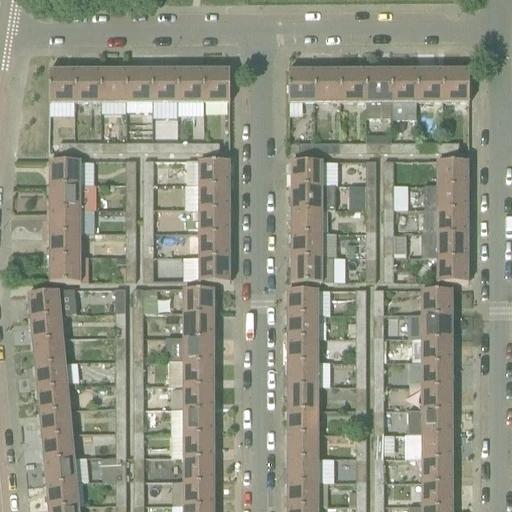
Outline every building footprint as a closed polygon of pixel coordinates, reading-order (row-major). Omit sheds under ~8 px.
[(49,107),(50,107),(75,107),(75,73),(49,73),(49,107)] [(75,73),(75,107),(101,107),(101,73),(75,73)] [(101,73),(101,107),(127,107),(127,73),(101,73)] [(127,73),(127,107),(152,107),(152,73),(127,73)] [(152,73),(152,107),(178,107),(178,73),(152,73)] [(178,73),(178,107),(204,107),(204,73),(178,73)] [(204,107),(229,107),(230,107),(230,73),(204,73),(204,107)] [(302,120),(302,107),(315,107),(315,73),(288,73),(288,107),(289,107),(289,121),(302,120)] [(315,107),(340,107),(340,73),(315,73),(315,107)] [(340,107),(366,107),(366,73),(340,73),(340,107)] [(366,107),(392,107),(392,73),(366,73),(366,107)] [(392,124),(416,124),(416,107),(418,107),(418,73),(392,73),(392,107),(392,124)] [(418,107),(443,107),(443,73),(418,73),(418,107)] [(443,107),(468,107),(469,107),(469,73),(443,73),(443,107)] [(205,108),(205,118),(228,117),(228,107),(205,108)] [(366,157),(391,157),(391,147),(366,148),(366,157)] [(391,147),(391,157),(418,157),(418,147),(391,147)] [(443,157),(443,147),(418,147),(418,157),(443,157)] [(443,147),(443,157),(459,157),(459,147),(443,147)] [(75,157),(75,148),(59,148),(59,157),(75,157)] [(75,157),(101,157),(101,148),(75,148),(75,157)] [(101,157),(127,157),(127,148),(101,148),(101,157)] [(127,157),(152,157),(152,148),(127,148),(127,157)] [(178,148),(152,148),(152,157),(178,158),(178,148)] [(204,148),(178,148),(178,158),(204,158),(204,148)] [(219,148),(204,148),(204,158),(219,158),(219,148)] [(290,158),(315,157),(315,148),(290,148),(290,158)] [(315,157),(341,157),(341,148),(315,148),(315,157)] [(341,148),(341,157),(366,157),(366,148),(341,148)] [(81,166),(49,165),(49,190),(81,190),(81,166)] [(230,189),(230,165),(198,166),(198,190),(230,189)] [(468,190),(468,165),(436,165),(436,190),(468,190)] [(144,166),(144,181),(154,181),(154,166),(144,166)] [(290,166),(291,190),(321,190),(321,166),(290,166)] [(366,190),(376,190),(377,166),(366,166),(366,190)] [(394,190),(394,169),(394,166),(384,166),(384,190),(394,190)] [(126,174),(127,190),(137,190),(137,174),(126,174)] [(408,213),(407,188),(394,189),(395,214),(408,213)] [(198,214),(230,214),(230,189),(198,190),(186,190),(185,214),(198,214)] [(49,214),(81,214),(81,190),(49,190),(49,214)] [(137,214),(137,190),(127,190),(126,214),(137,214)] [(144,190),(144,204),(154,204),(154,190),(144,190)] [(291,214),(321,214),(335,214),(335,190),(321,190),(291,190),(291,214)] [(376,190),(366,190),(367,215),(376,215),(376,190)] [(384,190),(384,214),(394,214),(394,190),(384,190)] [(468,190),(436,190),(424,190),(424,214),(436,214),(468,214),(468,190)] [(49,238),(81,238),(81,214),(49,214),(49,238)] [(137,238),(137,214),(126,214),(126,238),(137,238)] [(144,214),(144,229),(154,229),(154,214),(144,214)] [(198,214),(198,238),(230,238),(230,214),(198,214)] [(291,239),(321,239),(321,214),(291,214),(291,239)] [(384,214),(384,230),(394,230),(394,214),(384,214)] [(436,214),(436,238),(468,238),(468,214),(436,214)] [(367,238),(376,238),(376,215),(367,215),(367,238)] [(324,237),(324,259),(336,259),(336,237),(324,237)] [(49,262),(81,262),(81,238),(49,238),(49,262)] [(144,238),(144,252),(153,252),(153,239),(144,238)] [(198,238),(198,262),(230,262),(230,238),(198,238)] [(367,263),(376,263),(376,238),(367,238),(367,263)] [(384,238),(384,252),(394,252),(394,240),(393,240),(393,238),(384,238)] [(468,262),(468,238),(436,238),(436,262),(468,262)] [(291,263),(321,263),(321,239),(291,239),(291,263)] [(394,258),(394,262),(405,262),(405,240),(394,240),(394,252),(394,258)] [(137,262),(136,249),(126,249),(126,262),(137,262)] [(49,262),(49,286),(81,287),(81,262),(49,262)] [(136,286),(137,262),(126,262),(126,268),(126,286),(136,286)] [(230,262),(198,262),(198,286),(230,287),(230,262)] [(394,277),(393,262),(384,262),(384,277),(394,277)] [(468,262),(436,262),(436,287),(468,287),(468,262)] [(154,278),(154,263),(144,263),(144,278),(154,278)] [(291,287),(321,287),(321,263),(291,263),(291,287)] [(335,288),(335,263),(321,263),(321,287),(335,288)] [(376,263),(367,263),(366,286),(376,286),(376,263)] [(62,294),(62,317),(75,317),(75,294),(62,294)] [(214,319),(214,295),(214,294),(182,295),(182,318),(214,319)] [(287,319),(318,319),(318,295),(287,294),(287,319)] [(356,318),(366,318),(366,294),(356,294),(356,318)] [(373,319),(383,319),(383,294),(373,294),(373,319)] [(125,295),(116,296),(116,305),(111,305),(111,318),(116,318),(125,318),(125,295)] [(133,295),(133,318),(144,318),(143,295),(133,295)] [(420,295),(420,318),(420,319),(452,319),(452,295),(420,295)] [(59,296),(27,298),(30,322),(62,319),(59,296)] [(125,318),(116,318),(116,342),(126,342),(125,318)] [(133,342),(144,342),(144,318),(133,318),(133,342)] [(214,319),(182,318),(182,342),(214,342),(214,319)] [(366,318),(356,318),(356,343),(366,343),(366,318)] [(420,343),(452,343),(452,319),(420,319),(420,318),(413,319),(412,343),(420,343)] [(62,319),(30,322),(32,346),(64,343),(62,319)] [(287,343),(318,343),(318,319),(287,319),(287,343)] [(383,319),(373,319),(373,343),(383,343),(383,319)] [(116,366),(126,367),(126,342),(116,342),(116,366)] [(144,366),(144,342),(133,342),(133,366),(144,366)] [(214,342),(182,342),(182,366),(214,366),(214,342)] [(66,367),(64,343),(32,346),(34,370),(66,367)] [(287,343),(287,367),(318,367),(318,343),(287,343)] [(366,343),(356,343),(356,367),(366,367),(366,343)] [(373,343),(373,367),(383,367),(383,343),(373,343)] [(452,343),(420,343),(420,367),(453,367),(452,343)] [(116,389),(126,389),(126,367),(116,366),(116,389)] [(133,391),(144,391),(144,366),(133,366),(133,391)] [(214,366),(182,366),(182,391),(214,391),(214,366)] [(37,395),(68,392),(68,386),(66,367),(34,370),(37,395)] [(287,367),(287,391),(318,391),(318,367),(287,367)] [(329,390),(329,367),(319,367),(319,390),(329,390)] [(356,391),(366,391),(366,367),(356,367),(356,391)] [(383,367),(373,367),(373,391),(383,391),(383,367)] [(453,367),(420,367),(409,367),(409,391),(453,391),(453,367)] [(116,413),(126,413),(126,389),(116,389),(116,413)] [(133,414),(144,414),(144,391),(133,391),(133,414)] [(214,414),(214,391),(182,391),(183,414),(214,414)] [(287,415),(318,415),(318,391),(287,391),(287,415)] [(366,415),(366,391),(356,391),(356,415),(366,415)] [(373,391),(373,415),(383,415),(383,391),(373,391)] [(408,414),(407,415),(453,415),(453,391),(409,391),(409,414),(408,414)] [(39,418),(71,415),(68,392),(37,395),(39,418)] [(116,413),(116,437),(126,437),(126,413),(116,413)] [(134,438),(144,439),(144,414),(133,414),(134,438)] [(214,414),(183,414),(171,414),(171,439),(183,439),(183,438),(214,438),(214,414)] [(41,442),(73,439),(71,415),(39,418),(41,442)] [(318,439),(318,417),(318,415),(287,415),(287,439),(318,439)] [(356,439),(366,439),(366,415),(356,415),(356,439)] [(383,415),(373,415),(374,439),(384,439),(383,415)] [(407,439),(421,439),(453,439),(453,415),(407,415),(407,439)] [(126,437),(116,437),(116,461),(126,461),(126,437)] [(134,463),(144,463),(144,439),(134,438),(134,463)] [(214,463),(214,438),(183,438),(183,439),(171,439),(171,463),(183,463),(214,463)] [(43,466),(75,463),(73,439),(41,442),(43,466)] [(287,463),(318,463),(318,439),(287,439),(287,463)] [(356,463),(366,463),(366,439),(356,439),(356,463)] [(384,439),(374,439),(374,463),(384,463),(384,439)] [(453,463),(453,439),(421,439),(405,439),(405,463),(421,463),(453,463)] [(116,461),(116,485),(126,485),(126,461),(116,461)] [(46,490),(77,487),(75,463),(43,466),(46,490)] [(134,487),(144,487),(144,463),(134,463),(134,487)] [(183,463),(183,487),(215,487),(214,463),(183,463)] [(287,487),(327,487),(330,487),(330,463),(318,463),(287,463),(287,487)] [(356,487),(366,487),(366,463),(356,463),(356,487)] [(374,488),(384,488),(384,463),(374,463),(374,488)] [(453,463),(421,463),(421,488),(453,487),(453,463)] [(126,485),(116,485),(116,510),(126,511),(126,485)] [(67,511),(80,511),(77,487),(46,490),(47,511),(67,511)] [(134,510),(144,510),(144,487),(134,487),(134,510)] [(215,487),(183,487),(174,487),(174,510),(183,510),(215,510),(215,487)] [(327,511),(327,487),(287,487),(287,511),(318,511),(327,511)] [(356,511),(366,511),(366,487),(356,487),(356,496),(349,496),(349,511),(356,511)] [(453,487),(421,488),(421,511),(453,511),(453,487)] [(384,511),(384,488),(374,488),(374,511),(384,511)]
